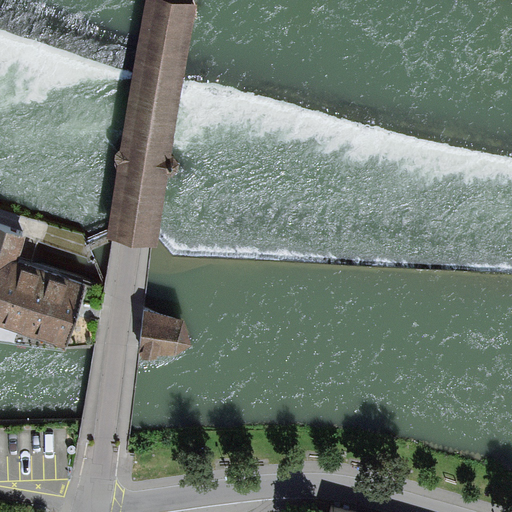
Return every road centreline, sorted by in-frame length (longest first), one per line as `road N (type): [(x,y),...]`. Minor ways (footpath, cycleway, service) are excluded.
road 1 (residential): [(87,507),(172,0)]
road 2 (residential): [(87,507),(278,484),(337,485),(431,511)]
